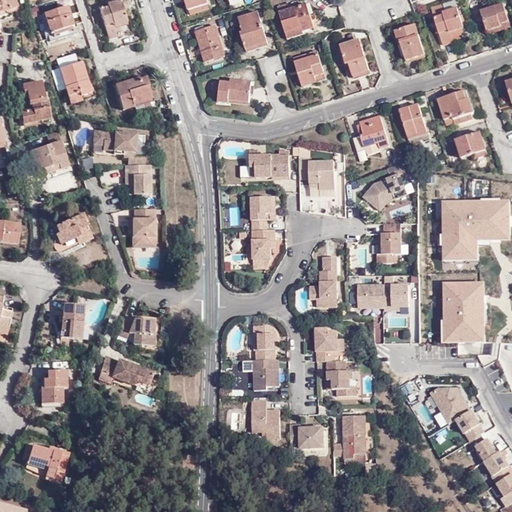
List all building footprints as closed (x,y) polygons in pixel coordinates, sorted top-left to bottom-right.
[(0,0),(0,7),(5,7),(6,10),(14,9),(12,0),(0,0)] [(119,26),(124,25),(127,24),(119,0),(98,8),(108,39),(122,35),(119,26)] [(184,0),(188,10),(207,4),(206,0),(184,0)] [(488,32),(511,23),(503,0),(497,0),(484,4),(486,11),(481,13),(488,32)] [(209,11),(207,4),(188,10),(190,16),(209,11)] [(314,30),(306,5),(291,10),(289,4),(277,7),(287,39),(314,30)] [(467,39),(459,10),(449,13),(446,4),(433,6),(445,45),(467,39)] [(75,35),(67,7),(43,14),(49,34),(47,34),(49,42),(75,35)] [(268,46),(257,13),(239,19),(243,33),(241,34),(246,53),(268,46)] [(511,29),(511,25),(511,23),(488,32),(490,36),(511,29)] [(423,53),(416,25),(396,31),(399,41),(403,40),(409,57),(423,53)] [(225,56),(216,26),(195,33),(204,63),(225,56)] [(370,71),(360,40),(343,45),(347,64),(350,63),(355,75),(370,71)] [(316,79),(317,82),(326,79),(317,48),(292,55),(301,83),(316,79)] [(56,60),(59,69),(77,63),(74,54),(56,60)] [(61,77),(53,80),(57,93),(65,90),(70,106),(82,102),(81,98),(91,95),(80,62),(77,63),(59,69),(61,77)] [(59,69),(50,72),(53,80),(61,77),(59,69)] [(133,106),(150,100),(146,88),(149,87),(146,79),(140,80),(139,78),(113,87),(122,111),(133,107),(133,106)] [(229,101),(248,104),(251,84),(230,80),(230,83),(221,82),(218,103),(228,104),(229,101)] [(33,110),(28,112),(21,113),(23,125),(42,120),(42,117),(51,115),(47,99),(45,99),(40,81),(22,86),(24,96),(27,96),(29,105),(32,105),(33,110)] [(445,125),(454,122),(473,117),(475,117),(467,91),(439,99),(445,125)] [(24,96),(28,112),(33,110),(32,105),(29,105),(27,96),(24,96)] [(151,103),(150,100),(133,106),(133,107),(135,112),(149,107),(149,104),(151,103)] [(408,141),(428,135),(418,106),(399,111),(408,141)] [(473,117),(454,122),(456,127),(474,122),(473,117)] [(390,146),(381,118),(359,124),(360,126),(356,127),(359,137),(352,139),(357,153),(365,151),(367,156),(381,151),(380,150),(390,146)] [(126,164),(149,164),(149,156),(135,153),(135,133),(94,131),(93,144),(101,145),(102,149),(111,149),(113,153),(122,153),(127,158),(126,164)] [(51,145),(61,141),(58,133),(48,136),(51,145)] [(486,157),(479,134),(456,142),(460,160),(470,156),(472,162),(486,157)] [(69,166),(61,141),(51,145),(31,151),(38,171),(59,164),(61,169),(69,166)] [(289,176),(289,154),(280,155),(257,154),(257,150),(251,150),(251,176),(289,176)] [(311,156),(300,156),(300,178),(312,178),(312,182),(322,181),(323,188),(337,190),(336,159),(312,159),(311,156)] [(380,211),(387,203),(408,195),(400,175),(406,172),(402,163),(387,169),(391,178),(374,185),(363,197),(380,211)] [(39,176),(61,169),(59,164),(38,171),(39,176)] [(150,195),(149,164),(126,164),(125,183),(128,184),(129,195),(150,195)] [(250,195),(253,229),(268,229),(267,220),(266,211),(277,210),(277,194),(250,195)] [(155,246),(154,208),(135,209),(135,221),(128,221),(127,231),(133,233),(133,246),(155,246)] [(277,219),(277,210),(266,211),(267,220),(277,219)] [(82,214),(55,225),(58,232),(55,233),(59,244),(78,236),(81,243),(90,240),(84,223),(86,223),(82,214)] [(0,240),(17,243),(20,223),(0,220),(0,240)] [(401,224),(384,224),(384,234),(383,234),(383,255),(378,255),(378,264),(398,263),(398,255),(402,255),(401,224)] [(268,229),(253,229),(255,255),(271,255),(272,255),(271,245),(276,246),(276,229),(268,229)] [(271,255),(255,255),(254,266),(266,267),(271,255)] [(318,298),(341,298),(338,255),(326,255),(325,270),(323,270),(322,284),(312,285),(313,298),(318,298)] [(394,284),(394,275),(383,275),(384,284),(357,284),(358,309),(384,308),(384,311),(408,311),(407,284),(394,284)] [(341,306),(341,298),(318,298),(319,306),(341,306)] [(0,333),(7,336),(11,321),(9,321),(11,313),(1,311),(4,301),(0,300),(0,333)] [(84,308),(63,305),(61,331),(69,332),(68,338),(81,339),(84,308)] [(133,319),(125,316),(120,329),(120,330),(131,334),(133,334),(133,345),(154,346),(155,335),(154,335),(154,322),(133,321),(133,319)] [(318,343),(319,360),(330,360),(337,360),(338,351),(348,351),(349,337),(342,338),(341,330),(332,330),(331,326),(318,326),(318,343)] [(257,350),(257,360),(277,360),(277,349),(278,349),(278,341),(277,333),(273,327),(255,327),(255,334),(258,334),(257,350)] [(131,334),(120,330),(118,335),(117,337),(129,341),(131,334)] [(69,332),(61,331),(60,337),(59,337),(58,345),(66,346),(66,338),(68,338),(69,332)] [(106,358),(97,380),(109,385),(112,378),(137,387),(138,383),(149,386),(153,374),(138,368),(137,372),(131,370),(132,366),(117,360),(116,362),(106,358)] [(257,360),(255,360),(254,390),(269,391),(268,386),(280,385),(280,368),(280,360),(277,360),(257,360)] [(349,370),(349,360),(337,360),(330,360),(330,369),(329,377),(337,378),(336,388),(339,388),(340,396),(359,396),(360,386),(356,386),(357,371),(349,370)] [(46,377),(47,401),(65,401),(65,385),(69,384),(68,368),(50,369),(50,377),(46,377)] [(137,387),(147,392),(149,386),(138,383),(137,387)] [(268,400),(254,400),(255,432),(264,432),(271,432),(272,437),(272,440),(283,439),(282,409),(268,408),(268,400)] [(335,441),(336,454),(345,455),(345,458),(357,457),(357,451),(369,451),(368,414),(345,413),(344,441),(335,441)] [(292,422),(292,445),(301,445),(301,447),(326,447),(327,425),(309,425),(300,425),(300,423),(292,422)] [(27,463),(31,446),(26,445),(22,461),(27,463)] [(53,479),(60,454),(31,446),(27,463),(26,464),(46,470),(44,477),(53,479)] [(68,457),(60,454),(53,479),(61,482),(68,457)] [(0,511),(26,511),(27,510),(0,501),(0,511)]
